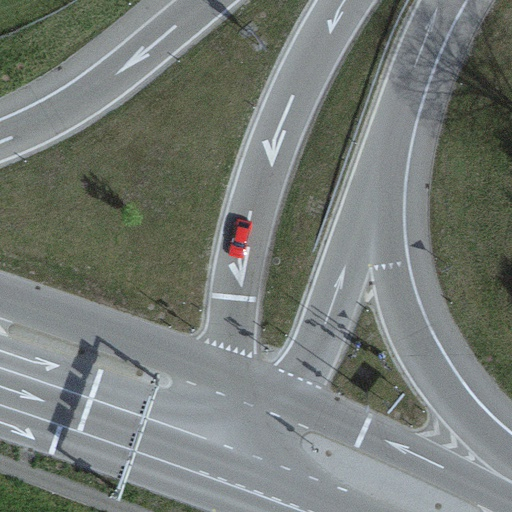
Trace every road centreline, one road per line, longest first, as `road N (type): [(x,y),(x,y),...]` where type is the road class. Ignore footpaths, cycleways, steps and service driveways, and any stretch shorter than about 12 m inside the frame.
road 1 (motorway): [(344,0),(308,64),(255,196),(236,297),(234,374)]
road 2 (motorway): [(511,457),(463,415),(419,351),(389,263),(381,178)]
road 3 (motorway): [(206,0),(97,89),(0,139)]
road 4 (secondary): [(234,374),(0,296)]
road 5 (secondary): [(505,511),(288,395)]
road 6 (motorway): [(288,395),(314,351),(381,178)]
road 7 (motorway): [(86,415),(274,511)]
road 8 (motorway): [(381,178),(400,102),(444,0)]
road 9 (secondary): [(86,415),(262,476)]
road 10 (motorway): [(86,415),(241,406)]
